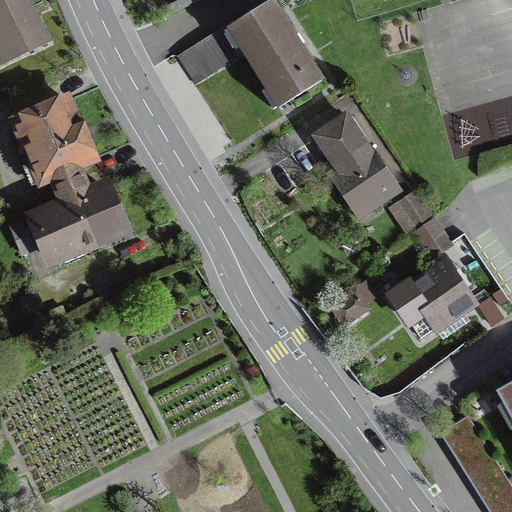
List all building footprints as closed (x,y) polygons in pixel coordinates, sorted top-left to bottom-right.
[(0,0),(0,59),(47,37),(31,0),(0,0)] [(324,81),(271,2),(224,33),(277,112),(324,81)] [(99,156),(67,82),(4,110),(36,183),(48,178),(80,164),(99,156)] [(399,196),(345,119),(306,146),(333,185),(326,189),(354,228),(399,196)] [(511,142),(478,149),(484,181),(511,175),(511,142)] [(132,228),(108,170),(87,179),(80,164),(48,178),(55,193),(20,207),(45,265),(132,228)] [(427,215),(415,195),(402,202),(415,222),(427,215)] [(450,244),(439,228),(426,237),(437,254),(450,244)] [(474,310),(442,264),(399,294),(431,340),(474,310)] [(356,294),(333,308),(343,324),(366,309),(356,294)] [(511,395),(492,407),(511,442),(511,395)] [(511,511),(511,487),(469,417),(446,431),(494,511),(511,511)]
